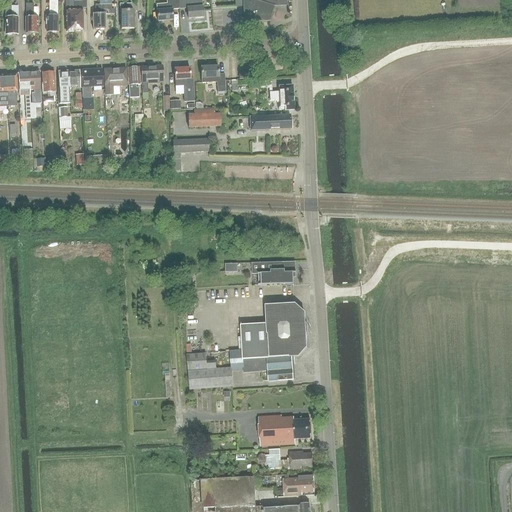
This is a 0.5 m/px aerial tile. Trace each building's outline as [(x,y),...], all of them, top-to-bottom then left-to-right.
[(49,0),(49,6),(49,16),(45,16),(45,25),(46,25),(46,33),(52,33),(53,34),(55,34),(56,33),(57,33),(57,16),(56,0),(49,0)] [(73,0),(74,1),(75,32),(82,32),(81,8),(86,8),(85,0),(73,0)] [(179,9),(177,0),(166,0),(166,4),(156,5),(156,11),(157,22),(173,21),(172,10),(179,9)] [(188,19),(203,18),(201,0),(177,0),(179,9),(187,9),(188,19)] [(286,5),(285,0),(242,0),(243,9),(244,9),(245,22),(269,20),(268,6),(286,5)] [(66,32),(75,32),(74,1),(65,1),(66,11),(66,32)] [(33,4),(28,4),(25,4),(25,18),(25,34),(38,34),(38,18),(33,18),(33,4)] [(119,12),(121,12),(121,29),(133,29),(133,10),(131,10),(131,4),(119,4),(119,12)] [(95,14),(92,14),(93,30),(105,30),(105,14),(102,14),(102,5),(95,5),(95,14)] [(5,18),(5,35),(7,35),(8,36),(10,36),(11,35),(17,35),(17,18),(17,7),(5,7),(5,18)] [(141,86),(142,87),(142,93),(147,93),(147,84),(163,83),(162,66),(140,67),(141,86)] [(200,67),(201,79),(201,84),(216,83),(217,93),(225,92),(224,74),(218,75),(218,67),(200,67)] [(114,102),(113,95),(113,90),(112,90),(112,87),(127,86),(126,68),(104,69),(105,87),(106,102),(114,102)] [(138,103),(138,98),(138,88),(135,89),(135,85),(140,85),(139,68),(128,68),(128,86),(129,86),(130,103),(138,103)] [(175,87),(183,86),(184,103),(194,103),(192,79),(190,79),(189,68),(174,69),(175,81),(175,87)] [(82,98),(83,98),(91,98),(90,87),(103,87),(102,69),(81,71),(82,98)] [(69,104),(68,88),(69,88),(68,71),(58,72),(59,89),(60,105),(69,104)] [(69,88),(80,88),(79,71),(68,71),(69,88)] [(42,93),(48,93),(55,92),(54,72),(42,73),(43,84),(41,84),(42,93)] [(41,103),(39,73),(29,74),(30,91),(33,91),(34,94),(31,94),(32,104),(30,104),(30,105),(31,119),(36,118),(35,109),(40,108),(40,103),(41,103)] [(30,91),(29,74),(18,74),(19,96),(25,95),(25,106),(30,105),(29,91),(30,91)] [(16,75),(6,75),(7,106),(17,105),(17,97),(16,75)] [(271,81),(259,81),(259,89),(269,88),(269,101),(280,101),(280,107),(284,107),(285,111),(294,110),(292,86),(278,87),(279,92),(272,92),(271,81)] [(43,104),(55,103),(55,95),(43,96),(43,104)] [(83,98),(82,98),(83,111),(93,111),(93,99),(91,99),(91,98),(83,98)] [(180,101),(169,101),(169,110),(180,110),(180,101)] [(193,115),(187,115),(188,129),(220,127),(220,114),(214,114),(213,109),(193,110),(193,115)] [(290,115),(249,117),(250,131),(290,129),(290,115)] [(173,154),(180,154),(208,153),(208,139),(172,141),(172,154),(173,154)] [(46,159),(46,165),(61,164),(61,158),(56,158),(56,156),(50,156),(50,158),(46,159)] [(83,158),(75,159),(76,167),(84,167),(83,158)] [(36,160),(33,160),(34,172),(46,171),(45,159),(44,159),(44,167),(36,168),(36,160)] [(44,159),(36,160),(36,168),(44,167),(44,159)] [(33,168),(33,160),(32,160),(24,160),(22,161),(22,164),(22,168),(33,168)] [(283,263),(252,264),(252,275),(261,275),(262,285),(258,285),(292,284),(293,286),(293,270),(283,270),(283,263)] [(238,264),(226,264),(226,273),(238,272),(238,264)] [(207,369),(206,354),(187,355),(189,390),(233,387),(232,372),(243,371),(243,374),(268,372),(268,382),(293,381),(293,380),(293,378),(295,377),(295,373),(293,373),(292,357),(298,357),(306,348),(304,313),(295,305),(266,307),(267,324),(241,325),(241,337),(238,338),(239,348),(242,348),(242,350),(229,351),(230,368),(207,369)] [(281,416),(258,417),(260,447),(295,445),(295,440),(310,439),(309,420),(294,421),(294,418),(281,418),(281,416)] [(281,469),(280,455),(279,450),(268,450),(269,456),(264,456),(265,470),(269,470),(281,469)] [(303,454),(303,452),(289,453),(290,470),(301,469),(301,467),(312,467),(311,454),(303,454)] [(284,496),(302,495),(302,493),(314,493),(313,476),(298,477),(298,478),(283,479),(284,496)] [(215,511),(309,511),(309,510),(309,504),(262,507),(256,508),(254,477),(201,480),(203,507),(215,507),(215,511)]
